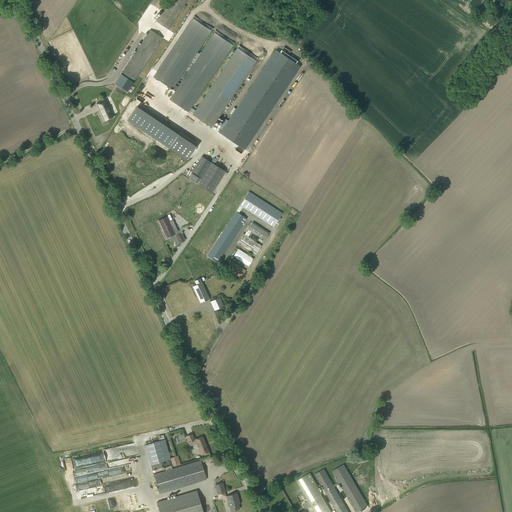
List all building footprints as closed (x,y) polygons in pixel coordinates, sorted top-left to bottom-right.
[(186,0),(167,0),(155,19),(169,28),(186,0)] [(191,15),(155,78),(175,89),(211,26),(191,15)] [(128,91),(162,36),(149,28),(123,70),(129,74),(121,87),(128,91)] [(191,112),(233,41),(213,29),(171,101),(191,112)] [(289,52),(276,42),(219,127),(228,133),(226,136),(248,151),(304,67),(291,58),(242,133),(238,130),(289,52)] [(257,57),(236,45),(193,115),(213,128),(257,57)] [(185,71),(181,77),(183,78),(190,68),(187,67),(185,71)] [(167,96),(169,98),(175,91),(172,89),(167,96)] [(105,100),(96,104),(104,121),(113,117),(105,100)] [(169,149),(187,160),(198,143),(180,132),(169,149)] [(225,172),(201,157),(191,172),(202,179),(198,185),(211,193),(225,172)] [(196,185),(200,179),(192,174),(188,180),(196,185)] [(273,227),(282,214),(249,192),(240,205),(273,227)] [(246,219),(236,212),(206,256),(217,263),(246,219)] [(167,217),(157,221),(165,238),(175,233),(167,217)] [(253,222),(246,231),(263,242),(269,233),(253,222)] [(185,241),(181,232),(174,236),(178,244),(185,241)] [(243,234),(238,242),(255,253),(260,246),(243,234)] [(238,248),(233,256),(248,266),(253,258),(238,248)] [(247,268),(231,259),(226,268),(241,278),(247,268)] [(192,285),(200,302),(210,298),(200,278),(194,281),(196,284),(192,285)] [(219,297),(210,301),(214,311),(224,307),(219,297)] [(209,452),(202,437),(196,440),(193,433),(186,436),(190,445),(195,443),(201,455),(209,452)] [(163,440),(146,445),(153,469),(162,466),(160,461),(168,459),(163,440)] [(85,498),(85,496),(137,488),(135,478),(106,483),(105,476),(131,471),(130,465),(121,463),(125,462),(124,458),(122,458),(110,456),(109,453),(107,462),(104,463),(106,460),(97,458),(95,462),(97,462),(97,464),(86,462),(86,464),(84,454),(70,456),(69,457),(62,458),(65,474),(70,466),(72,458),(79,499),(85,498)] [(178,455),(168,459),(171,466),(180,462),(178,455)] [(200,462),(153,475),(158,492),(205,479),(200,462)] [(324,469),(315,474),(337,511),(347,511),(334,488),(340,484),(355,511),(356,511),(368,506),(344,465),(331,472),(337,482),(333,485),(324,469)] [(331,511),(309,474),(296,481),(308,501),(302,504),(305,510),(312,507),(314,511),(331,511)] [(215,496),(220,495),(219,490),(227,488),(223,475),(210,478),(215,496)] [(203,511),(197,490),(157,502),(159,511),(203,511)] [(241,508),(236,492),(226,495),(231,511),(241,508)]
